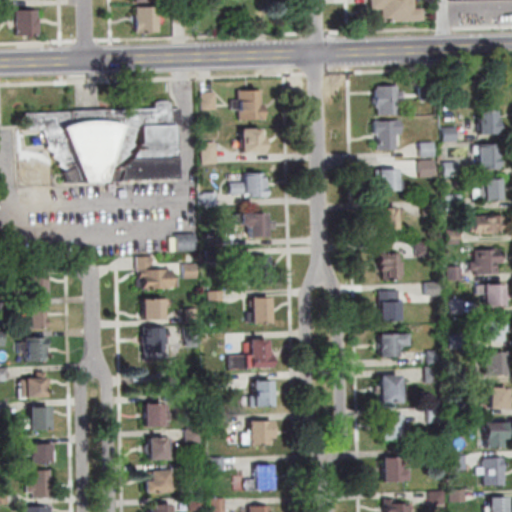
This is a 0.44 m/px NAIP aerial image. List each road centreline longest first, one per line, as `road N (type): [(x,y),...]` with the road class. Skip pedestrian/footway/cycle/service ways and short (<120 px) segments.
road 1 (secondary): [(316,54),(0,63)]
road 2 (residential): [(322,281),(314,0)]
road 3 (secondary): [(511,46),(316,54)]
road 4 (residential): [(322,281),(308,292),(309,441),(328,456)]
road 5 (residential): [(328,456),(342,441),(338,292),(322,281)]
road 6 (residential): [(95,371),(83,378),(86,511)]
road 7 (residential): [(107,511),(105,378),(95,371)]
